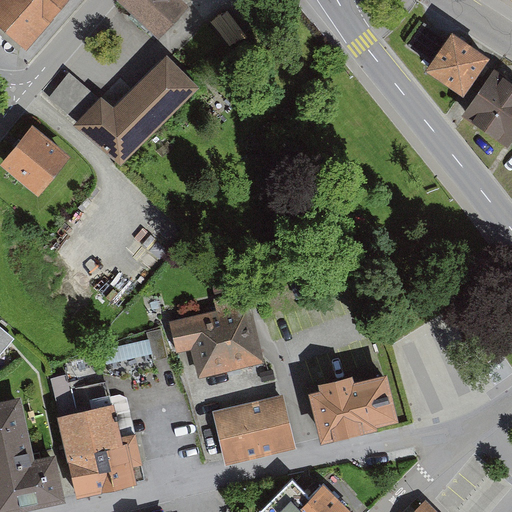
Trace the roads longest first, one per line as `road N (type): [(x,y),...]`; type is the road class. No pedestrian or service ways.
road 1 (residential): [(481,427),(428,432),(107,511)]
road 2 (secondary): [(336,0),(511,232)]
road 3 (residential): [(387,511),(481,427)]
